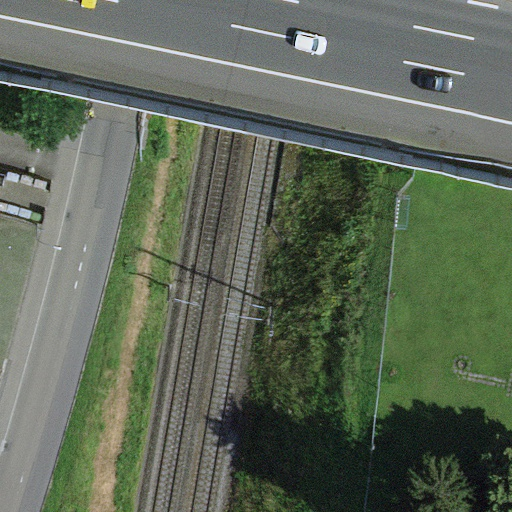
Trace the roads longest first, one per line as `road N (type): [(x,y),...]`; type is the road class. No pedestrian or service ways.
road 1 (residential): [(135,0),(1,511)]
road 2 (motorway): [(198,0),(511,64)]
